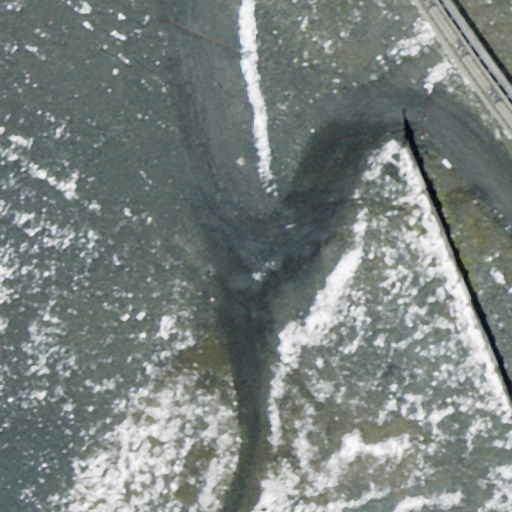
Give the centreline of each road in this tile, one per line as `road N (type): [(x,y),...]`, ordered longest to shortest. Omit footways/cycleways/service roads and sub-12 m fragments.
road 1 (track): [(218,205),(260,230),(290,230),(318,213),(360,119),(393,111),(434,118),(511,199)]
road 2 (track): [(218,205),(256,422),(234,511)]
road 3 (track): [(181,0),(218,205)]
